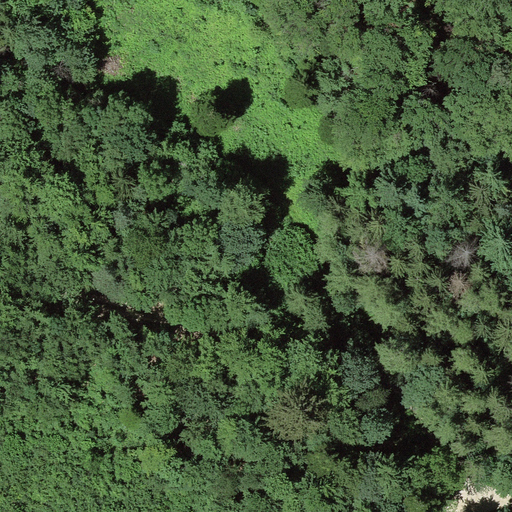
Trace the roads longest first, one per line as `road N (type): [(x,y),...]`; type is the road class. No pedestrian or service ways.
road 1 (track): [(0,278),(386,367),(475,502)]
road 2 (track): [(0,56),(81,87),(180,144),(285,226),(339,290),(386,367)]
